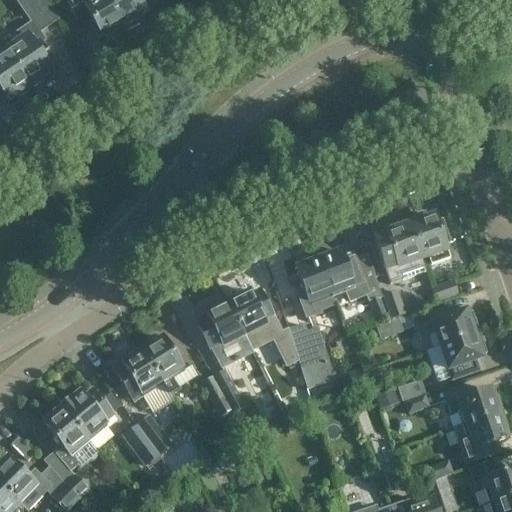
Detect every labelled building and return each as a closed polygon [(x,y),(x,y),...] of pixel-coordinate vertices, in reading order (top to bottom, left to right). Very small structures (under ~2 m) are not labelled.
[(59,21),(48,0),(13,0),(38,36),(59,21)] [(124,28),(107,0),(95,0),(94,1),(93,0),(63,0),(78,25),(90,18),(103,40),(124,28)] [(145,16),(135,0),(107,0),(124,28),(145,16)] [(28,38),(6,53),(31,89),(52,74),(48,67),(52,65),(39,45),(35,48),(28,38)] [(6,53),(0,56),(0,100),(4,97),(9,104),(31,89),(6,53)] [(435,218),(411,227),(423,261),(428,259),(431,268),(450,261),(435,218)] [(387,237),(375,241),(391,287),(428,274),(423,261),(411,227),(386,235),(387,237)] [(345,293),(349,304),(366,297),(369,303),(367,304),(375,325),(389,320),(381,298),(375,281),(366,285),(356,259),(344,263),(342,256),(343,255),(343,253),(341,254),(332,257),(330,253),(317,258),(332,298),(345,293)] [(332,298),(317,258),(303,264),(305,268),(296,271),(301,283),(293,286),(298,300),(306,297),(308,302),(302,305),(308,320),(322,315),(322,313),(336,308),(332,298)] [(436,305),(458,298),(453,283),(431,290),(436,305)] [(251,295),(248,296),(245,293),(241,292),(238,294),(236,298),(236,302),(228,306),(246,341),(268,330),(251,295)] [(390,295),(381,298),(389,320),(399,317),(390,295)] [(228,306),(219,310),(216,307),(213,307),(209,308),(207,312),(208,316),(207,316),(207,317),(195,323),(211,354),(212,353),(222,371),(226,369),(228,372),(245,363),(241,355),(250,350),(246,341),(228,306)] [(436,335),(441,348),(480,335),(473,314),(467,316),(466,313),(433,325),(423,329),(426,339),(436,335)] [(307,393),(334,384),(317,330),(306,334),(304,327),(272,337),(282,368),(297,363),(307,393)] [(480,335),(441,348),(453,383),(483,373),(483,371),(480,372),(476,363),(483,360),(482,358),(488,356),(480,335)] [(164,340),(162,342),(159,339),(155,339),(152,341),(150,345),(151,348),(143,353),(164,387),(169,396),(179,390),(197,379),(191,369),(184,373),(164,340)] [(164,387),(143,353),(135,359),(132,356),(128,356),(124,358),(123,361),(124,365),(122,366),(124,368),(115,373),(140,414),(169,396),(164,387)] [(238,424),(249,418),(245,411),(246,410),(225,373),(213,379),(238,424)] [(238,424),(213,379),(200,386),(211,406),(212,405),(220,419),(223,417),(227,425),(234,421),(237,424),(238,424)] [(403,405),(425,398),(420,383),(397,391),(402,405),(403,404),(403,405)] [(462,413),(466,427),(500,415),(492,391),(448,406),(452,417),(462,413)] [(81,396),(66,408),(92,439),(106,427),(105,426),(114,419),(91,392),(83,398),(81,396)] [(394,394),(374,401),(378,414),(399,407),(394,394)] [(408,417),(429,410),(425,398),(403,405),(408,417)] [(92,439),(66,408),(43,426),(60,447),(53,454),(59,461),(49,470),(63,485),(80,503),(85,508),(94,500),(90,495),(90,494),(73,476),(71,474),(78,468),(80,471),(98,456),(87,443),(92,439)] [(509,440),(500,415),(466,427),(455,431),(467,466),(501,454),(500,453),(499,453),(496,444),(509,440)] [(159,459),(171,450),(148,420),(137,428),(137,427),(136,428),(159,459)] [(159,459),(136,428),(122,439),(145,470),(159,459)] [(236,451),(215,460),(221,474),(242,465),(236,451)] [(7,461),(0,468),(0,487),(19,506),(29,496),(30,497),(37,490),(7,461)] [(495,465),(469,474),(472,485),(481,482),(485,492),(488,490),(493,504),(511,497),(511,471),(499,476),(495,465)] [(70,511),(80,503),(63,485),(53,495),(69,511),(70,511)] [(19,506),(0,487),(0,511),(22,511),(23,510),(19,506)] [(511,511),(511,497),(493,504),(489,506),(491,511),(511,511)] [(415,500),(392,508),(393,511),(438,511),(435,501),(418,507),(415,500)]
